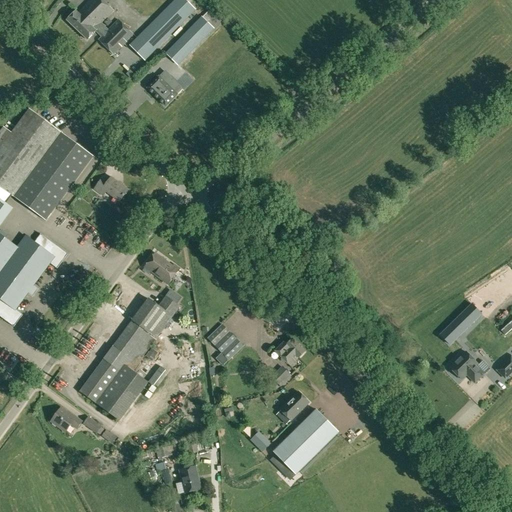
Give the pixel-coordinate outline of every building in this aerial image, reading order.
[(76,11),(67,20),(87,40),(96,31),(102,37),(99,40),(113,55),(133,34),(118,20),(109,30),(102,23),(114,11),(102,0),(90,0),(78,13),(76,11)] [(185,0),(176,0),(138,40),(152,53),(195,9),(185,0)] [(182,60),(193,49),(213,29),(203,19),(172,51),(182,60)] [(166,107),(178,94),(165,81),(171,76),(165,70),(147,88),(166,107)] [(0,316),(14,327),(22,315),(15,310),(50,263),(58,268),(68,253),(69,254),(69,253),(40,233),(40,234),(34,242),(26,237),(18,248),(0,234),(0,216),(9,205),(6,204),(12,196),(46,221),(94,156),(30,109),(0,148),(0,316)] [(106,192),(120,202),(129,190),(111,177),(108,182),(102,178),(94,189),(103,196),(106,192)] [(98,228),(86,232),(92,247),(103,243),(98,228)] [(178,243),(182,237),(178,235),(174,241),(178,243)] [(151,272),(168,285),(180,269),(174,265),(172,267),(155,254),(146,266),(152,270),(151,272)] [(104,410),(119,421),(148,382),(133,370),(180,308),(166,297),(159,307),(149,299),(80,392),(104,410)] [(479,311),(470,301),(438,332),(447,341),(479,311)] [(207,338),(222,353),(228,360),(242,346),(222,324),(207,338)] [(275,351),(290,367),(306,352),(293,339),(286,345),(284,342),(275,351)] [(82,350),(92,355),(97,346),(87,341),(82,350)] [(467,375),(475,383),(485,374),(480,370),(482,368),(467,352),(450,368),(462,380),(467,375)] [(216,359),(223,366),(228,360),(221,353),(216,359)] [(511,372),(511,355),(499,366),(508,376),(511,372)] [(271,377),(281,387),(286,382),(291,377),(282,367),(276,372),(271,377)] [(158,386),(171,396),(175,391),(167,386),(175,375),(169,371),(158,386)] [(291,420),(310,402),(299,392),(281,410),(291,420)] [(51,421),(66,432),(71,425),(77,429),(83,421),(74,415),(73,417),(61,408),(51,421)] [(289,467),(296,474),(339,432),(317,410),(274,452),(276,454),(289,467)] [(83,424),(97,434),(102,426),(89,416),(83,424)] [(102,436),(112,444),(117,437),(107,429),(102,436)] [(270,444),(259,432),(250,440),(262,452),(270,444)] [(186,440),(189,454),(198,453),(197,450),(209,449),(208,439),(200,440),(200,438),(186,440)] [(178,443),(180,453),(186,452),(183,441),(178,443)] [(158,451),(160,459),(178,454),(176,447),(158,451)] [(72,455),(78,462),(74,465),(88,480),(97,471),(78,450),(72,455)] [(289,467),(276,454),(270,460),(283,473),(289,467)] [(96,467),(104,464),(102,458),(94,462),(96,467)] [(167,469),(164,462),(159,464),(161,471),(167,469)] [(180,470),(186,493),(202,489),(196,466),(180,470)] [(158,484),(153,472),(146,474),(151,487),(158,484)]
